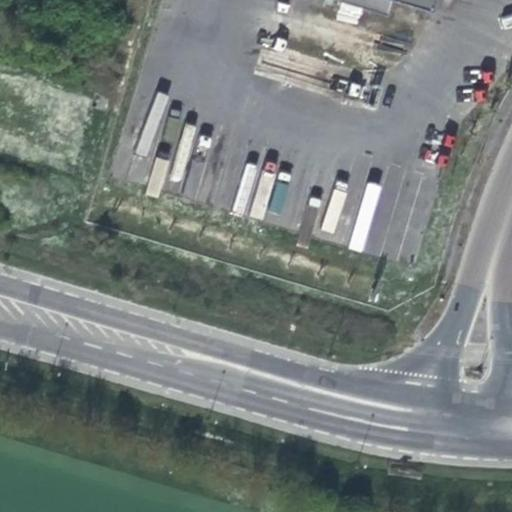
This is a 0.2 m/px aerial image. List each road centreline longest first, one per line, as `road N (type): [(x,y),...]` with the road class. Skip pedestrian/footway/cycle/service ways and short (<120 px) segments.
road 1 (tertiary): [(0,306),(414,424)]
road 2 (tertiary): [(497,238),(414,424)]
